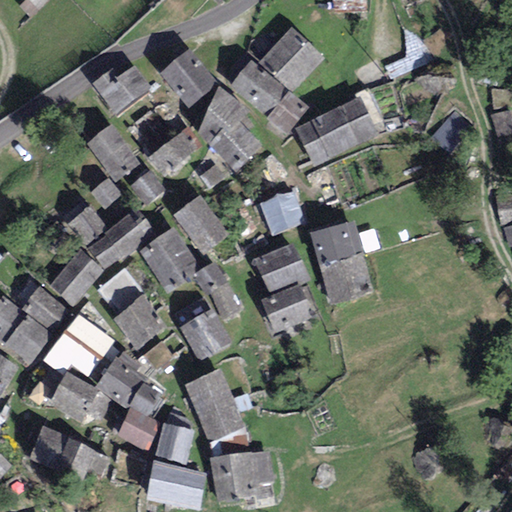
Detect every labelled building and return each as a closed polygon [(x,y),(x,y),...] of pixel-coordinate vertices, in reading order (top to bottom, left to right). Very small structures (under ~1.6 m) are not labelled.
[(26,0),(21,6),(33,18),(50,0),(26,0)] [(289,30),(257,64),(290,95),(322,60),(289,30)] [(187,49),(157,74),(187,109),(217,84),(187,49)] [(226,89),(263,118),(283,94),(246,64),(226,89)] [(146,83),(110,114),(144,155),(181,125),(146,83)] [(218,87),(205,109),(228,132),(239,122),(249,112),(218,87)] [(283,94),(263,118),(284,135),(306,108),(285,91),(283,94)] [(339,112),(356,143),(377,132),(360,101),(339,112)] [(195,134),(234,175),(263,147),(239,122),(228,132),(205,109),(195,134)] [(511,110),(491,117),(499,141),(511,137),(511,110)] [(294,136),(311,167),(356,143),(339,112),(294,136)] [(113,125),(87,145),(117,184),(143,163),(113,125)] [(182,130),(148,159),(166,179),(199,151),(182,130)] [(219,159),(201,171),(210,184),(227,172),(219,159)] [(167,189),(152,171),(136,185),(151,203),(167,189)] [(124,196),(107,179),(90,195),(106,213),(124,196)] [(293,193),(257,206),(270,238),(305,224),(293,193)] [(224,232),(199,198),(172,217),(196,251),(224,232)] [(511,205),(497,210),(502,225),(511,221),(511,205)] [(69,225),(87,245),(106,228),(87,208),(69,225)] [(120,259),(122,261),(154,236),(135,213),(103,238),(104,239),(88,252),(104,271),(120,259)] [(363,252),(354,221),(306,234),(314,264),(363,252)] [(174,229),(139,251),(169,296),(191,282),(186,274),(198,266),(174,229)] [(71,307),(103,271),(81,252),(48,288),(71,307)] [(298,260),(259,276),(272,308),(311,292),(298,260)] [(242,310),(215,263),(191,277),(204,299),(209,296),(224,321),(242,310)] [(36,289),(22,309),(50,328),(64,309),(36,289)] [(0,297),(0,344),(28,369),(54,339),(0,297)] [(140,297),(112,321),(137,349),(164,326),(140,297)] [(302,299),(265,316),(274,337),(311,320),(302,299)] [(85,306),(65,331),(93,352),(112,328),(85,306)] [(206,307),(177,327),(190,345),(199,339),(210,356),(230,341),(206,307)] [(174,330),(142,356),(155,373),(188,347),(174,330)] [(0,400),(17,368),(0,358),(0,400)] [(94,393),(99,395),(126,409),(146,420),(159,399),(143,389),(147,382),(116,362),(94,393)] [(244,431),(220,375),(184,390),(208,446),(244,431)] [(94,393),(66,380),(51,409),(79,427),(99,395),(94,393)] [(126,409),(112,436),(139,451),(143,444),(147,446),(158,425),(146,420),(126,409)] [(196,434),(161,421),(149,453),(179,463),(188,440),(193,442),(196,434)] [(28,463),(55,474),(68,442),(68,441),(42,430),(28,463)] [(95,453),(68,442),(55,474),(82,485),(95,453)] [(267,453),(207,458),(210,492),(270,487),(267,453)] [(0,478),(10,468),(0,458),(0,478)] [(147,464),(142,502),(196,510),(202,473),(147,464)]
